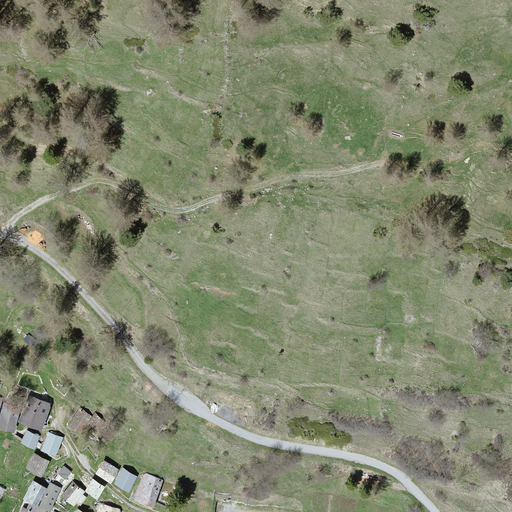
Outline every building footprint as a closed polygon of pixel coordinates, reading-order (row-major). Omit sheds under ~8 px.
[(50,405),(30,398),(20,422),(40,430),(50,405)] [(19,410),(5,404),(0,420),(0,428),(13,432),(19,410)] [(90,417),(81,409),(69,425),(79,432),(90,417)] [(104,423),(95,415),(87,424),(96,432),(104,423)] [(39,437),(27,431),(22,442),(34,448),(39,437)] [(61,439),(49,434),(42,450),(55,455),(61,439)] [(48,462),(35,454),(27,468),(40,475),(48,462)] [(117,470),(104,462),(97,474),(110,482),(117,470)] [(70,472),(64,467),(59,473),(65,478),(70,472)] [(136,477),(123,470),(115,483),(128,491),(136,477)] [(162,481),(145,475),(135,499),(152,506),(162,481)] [(103,488),(93,481),(86,491),(96,498),(103,488)] [(46,489),(33,482),(24,500),(37,507),(46,489)] [(84,492),(73,483),(63,496),(74,504),(76,501),(80,505),(86,497),(82,495),(84,492)] [(60,488),(50,484),(39,506),(49,511),(60,488)]
